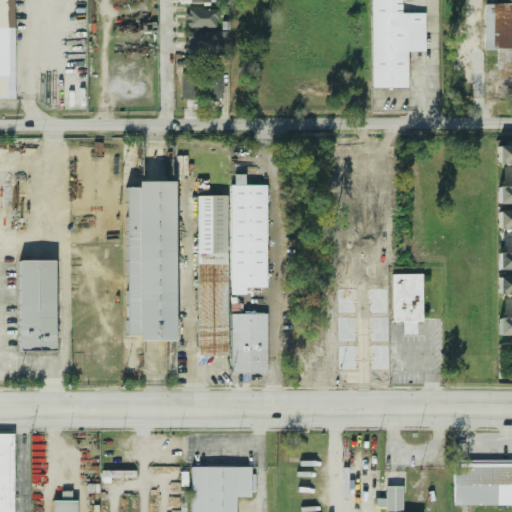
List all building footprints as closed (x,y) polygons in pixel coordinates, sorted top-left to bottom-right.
[(13,28),(13,0),(0,0),(0,99),(9,99),(9,28),(13,28)] [(406,87),(406,51),(424,51),(424,0),(370,0),(371,87),(406,87)] [(496,50),(495,98),(511,98),(511,3),(484,3),(483,50),(496,50)] [(217,9),(186,9),(186,28),(217,28),(217,9)] [(216,32),(186,32),(186,50),(216,50),(216,32)] [(222,99),(222,73),(204,73),(204,99),(222,99)] [(198,98),(198,74),(180,74),(180,98),(198,98)] [(511,144),(497,144),(497,163),(511,163),(511,144)] [(265,288),(265,185),(244,185),(244,175),(230,175),(230,294),(245,294),(245,288),(265,288)] [(173,180),(136,180),(136,186),(125,186),(125,339),(174,339),(173,180)] [(499,186),(511,186),(511,203),(499,203),(499,186)] [(225,196),(188,196),(188,210),(195,210),(195,355),(225,355),(225,196)] [(511,211),(497,211),(497,228),(511,228),(511,211)] [(511,251),(498,251),(498,269),(511,269),(511,251)] [(18,350),(53,350),(53,259),(18,259),(18,350)] [(391,321),(422,321),(422,274),(391,274),(391,321)] [(498,294),(511,294),(511,276),(498,276),(498,294)] [(266,372),(265,313),(230,314),(230,372),(266,372)] [(511,317),(498,317),(499,335),(511,335),(511,317)] [(0,511),(12,511),(9,511),(9,433),(0,433),(0,511)] [(511,506),(511,461),(452,461),(452,506),(511,506)] [(189,511),(234,511),(234,497),(249,497),(249,467),(190,467),(189,511)] [(401,510),(401,486),(384,486),(384,499),(374,499),(374,510),(401,510)] [(75,511),(75,501),(52,501),(52,511),(75,511)]
